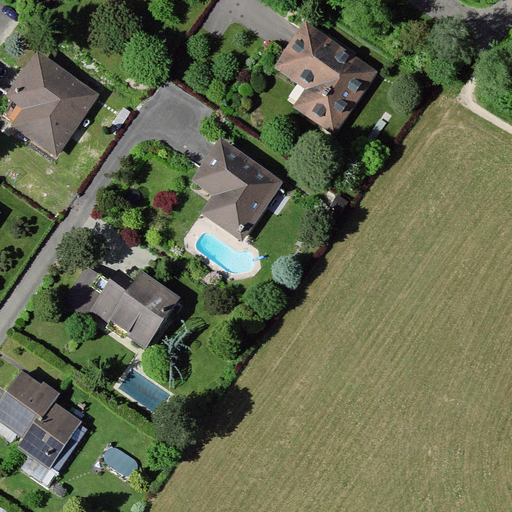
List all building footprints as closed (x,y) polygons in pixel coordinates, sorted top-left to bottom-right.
[(377,71),(300,18),(269,63),(303,86),(290,105),(333,135),(377,71)] [(99,93),(31,46),(0,91),(0,94),(19,107),(6,125),(54,158),(99,93)] [(282,182),(214,139),(187,182),(207,195),(194,216),(241,245),(282,182)] [(99,281),(79,267),(55,301),(86,323),(88,312),(144,351),(182,296),(131,260),(123,271),(111,264),(99,281)] [(54,393),(16,368),(0,391),(0,422),(21,436),(13,448),(47,471),(79,422),(48,402),(54,393)]
